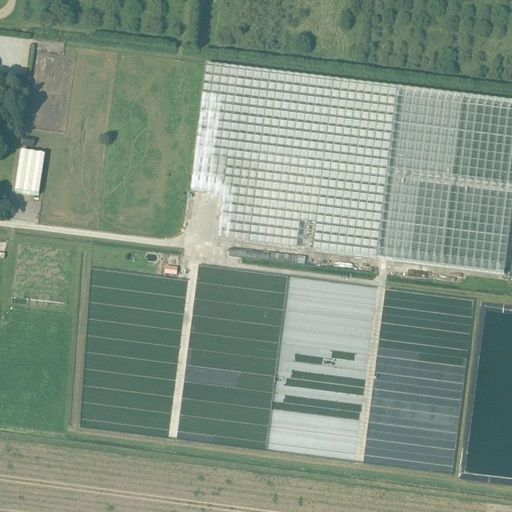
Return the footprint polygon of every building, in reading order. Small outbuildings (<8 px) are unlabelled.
[(504,275),(511,211),(511,102),(206,65),(191,191),(223,195),(218,240),(231,242),(377,260),(504,275)] [(33,148),(34,140),(22,138),(21,146),(33,148)] [(38,196),(44,156),(20,152),(14,192),(38,196)] [(229,254),(229,257),(269,261),(270,254),(230,249),(229,254)] [(165,274),(172,275),(176,276),(177,273),(177,269),(166,267),(165,274)]
